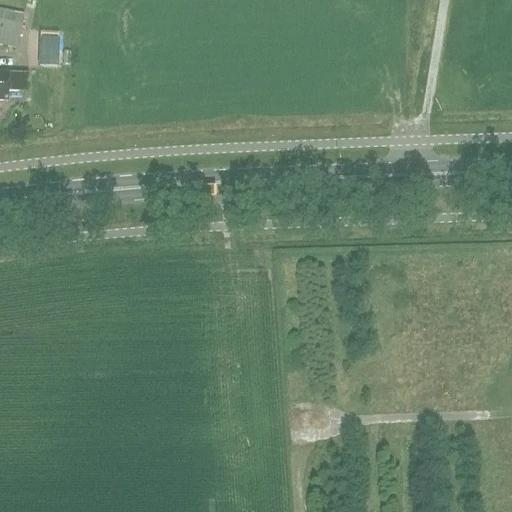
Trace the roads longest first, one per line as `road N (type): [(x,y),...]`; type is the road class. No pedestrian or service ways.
road 1 (primary): [(0,203),(511,175)]
road 2 (track): [(511,413),(320,424)]
